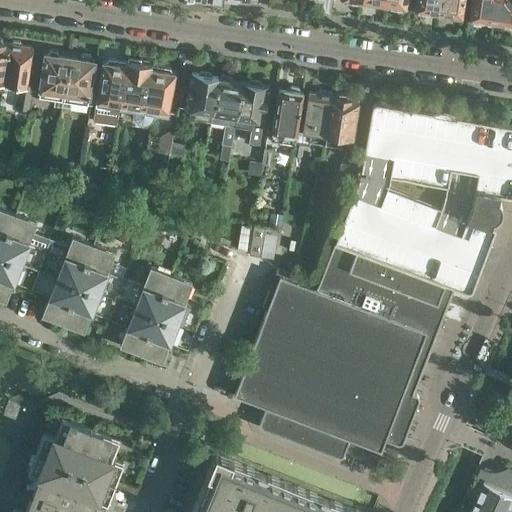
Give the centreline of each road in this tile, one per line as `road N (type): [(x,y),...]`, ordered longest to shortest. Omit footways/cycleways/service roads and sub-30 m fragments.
road 1 (residential): [(511,81),(8,0)]
road 2 (residential): [(510,269),(403,511)]
road 3 (residential): [(191,393),(113,362),(81,360),(69,343),(0,316)]
road 4 (residential): [(191,393),(243,258)]
road 5 (residential): [(147,511),(191,393)]
